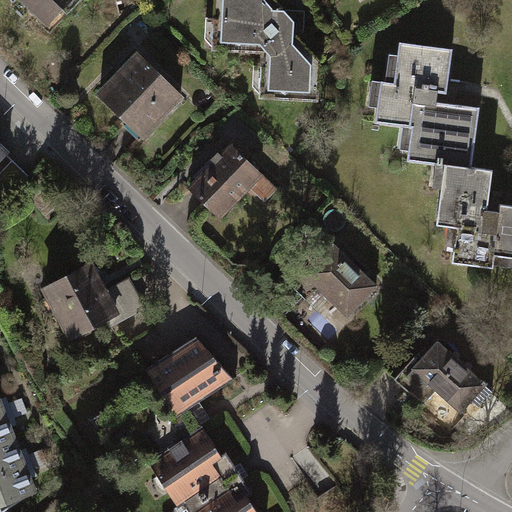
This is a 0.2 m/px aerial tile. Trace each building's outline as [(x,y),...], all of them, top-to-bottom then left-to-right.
[(13,0),(52,38),(88,0),(13,0)] [(266,0),(227,0),(225,46),(267,46),(273,55),(271,93),(320,97),(320,69),(298,47),(302,28),(296,18),(278,14),(266,0)] [(97,94),(146,147),(195,102),(146,49),(97,94)] [(448,164),(476,168),(484,111),(447,106),(454,57),(402,49),(401,58),(388,56),(378,123),(418,129),(414,159),(448,164)] [(0,143),(0,169),(13,156),(0,143)] [(267,206),(285,187),(238,143),(187,197),(220,227),(252,192),(267,206)] [(511,258),(511,205),(496,203),(500,172),(476,168),(448,164),(439,225),(463,229),(458,264),(498,270),(499,257),(511,258)] [(309,272),(349,314),(380,285),(339,243),(309,272)] [(111,292),(96,265),(44,293),(72,344),(145,305),(132,281),(111,292)] [(503,390),(442,333),(403,375),(464,432),(503,390)] [(154,380),(181,420),(192,412),(236,383),(203,334),(148,370),(154,380)] [(180,511),(234,475),(192,412),(181,420),(154,380),(88,424),(125,479),(148,463),(180,511)] [(0,419),(18,412),(7,386),(0,388),(0,419)] [(0,447),(28,437),(18,412),(0,419),(0,447)] [(0,476),(37,461),(28,437),(0,447),(0,476)] [(0,508),(49,490),(37,461),(0,476),(0,508)] [(259,511),(234,475),(180,511),(259,511)]
